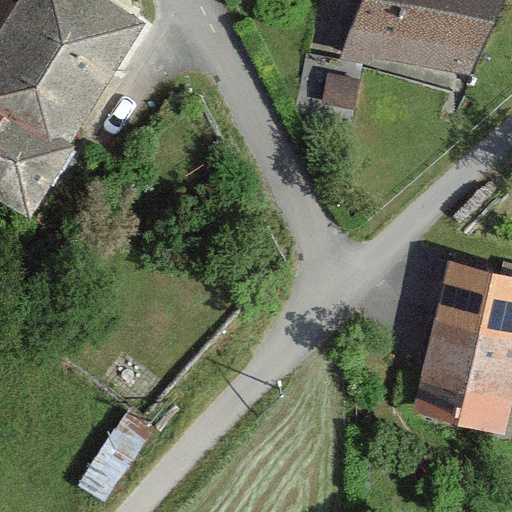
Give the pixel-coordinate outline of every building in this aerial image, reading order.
[(0,91),(74,138),(150,22),(115,0),(23,0),(0,36),(0,91)] [(484,73),(496,0),(347,0),(339,47),(484,73)] [(359,73),(321,70),(318,112),(356,115),(359,73)] [(0,197),(33,219),(82,143),(74,138),(0,91),(0,197)] [(416,416),(506,438),(511,415),(511,279),(454,265),(416,416)]
